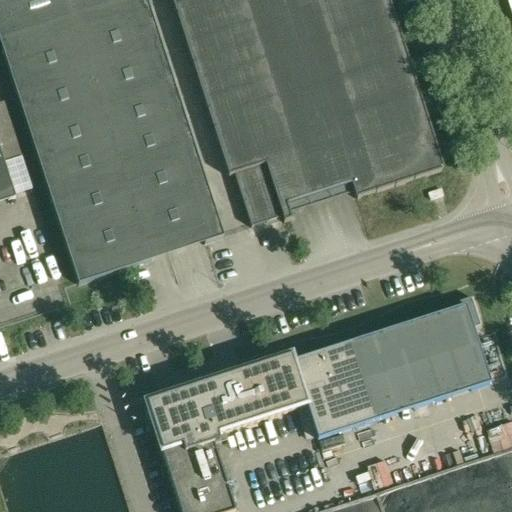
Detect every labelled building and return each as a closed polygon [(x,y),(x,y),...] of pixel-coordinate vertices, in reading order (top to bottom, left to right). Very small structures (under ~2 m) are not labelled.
[(203,247),(222,240),(223,240),(145,0),(11,0),(11,1),(0,4),(0,48),(77,288),(151,264),(145,245),(198,228),(203,247)] [(170,0),(228,178),(234,176),(251,229),(282,219),(284,224),(292,222),(287,207),(351,186),(356,200),(441,173),(440,169),(443,168),(388,0),(170,0)] [(0,203),(14,199),(0,152),(0,203)] [(369,338),(293,363),(306,408),(317,442),(491,385),(479,350),(492,346),(491,343),(489,337),(476,341),(472,327),(478,325),(470,300),(362,334),(363,336),(367,334),(369,338)] [(148,411),(154,431),(180,511),(234,511),(213,445),(219,443),(217,436),(306,408),(293,363),(291,358),(152,402),(154,409),(148,411)]
